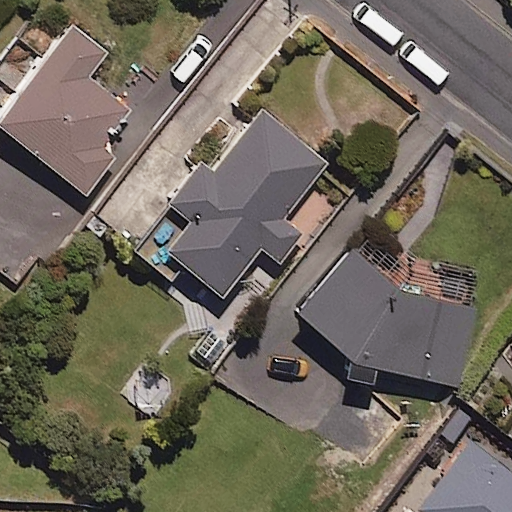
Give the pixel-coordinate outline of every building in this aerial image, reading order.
[(103,51),(69,25),(0,115),(0,132),(83,195),(114,154),(100,143),(127,109),(84,76),(103,51)] [(325,164),(257,110),(207,172),(196,163),(163,205),(183,221),(158,252),(172,262),(217,299),(257,249),(275,263),(299,233),(281,219),(325,164)] [(350,248),(293,316),(344,363),(340,381),(372,386),(374,372),(461,387),(474,310),(465,309),(472,270),(411,260),(405,294),(350,248)] [(511,403),(495,425),(511,438),(511,403)] [(511,511),(511,474),(467,440),(416,506),(423,511),(511,511)] [(347,511),(365,488),(328,463),(299,504),(310,511),(347,511)]
